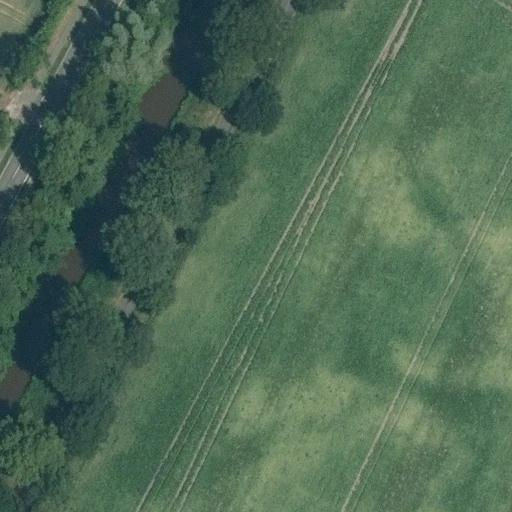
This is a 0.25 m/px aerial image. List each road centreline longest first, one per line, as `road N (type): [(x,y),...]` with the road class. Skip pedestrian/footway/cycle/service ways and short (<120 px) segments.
road 1 (unclassified): [(269,0),(0,503)]
road 2 (tertiary): [(0,201),(108,0)]
